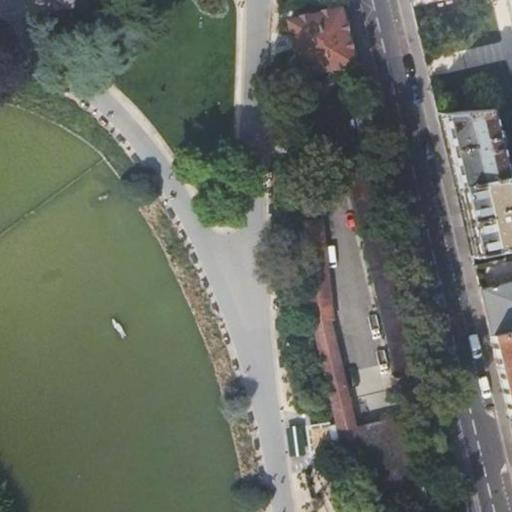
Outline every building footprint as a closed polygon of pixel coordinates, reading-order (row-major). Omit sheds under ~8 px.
[(291,33),(301,73),(351,62),(338,10),(288,22),(291,33)] [(302,109),(310,140),(351,132),(344,100),(302,109)] [(353,111),(360,144),(375,140),(367,108),(353,111)] [(455,186),(504,172),(488,108),(438,113),(445,144),(455,186)] [(346,164),(397,376),(422,370),(371,159),(346,164)] [(511,206),(504,172),(455,186),(471,255),(511,244),(511,206)] [(311,323),(331,320),(320,219),(300,222),(311,323)] [(511,280),(479,289),(490,335),(511,330),(511,280)] [(343,454),(361,450),(356,428),(331,320),(311,323),(343,454)] [(511,330),(490,335),(493,347),(509,416),(511,414),(511,330)] [(408,415),(356,428),(361,450),(376,511),(387,511),(428,502),(408,415)] [(329,429),(310,432),(313,453),(333,449),(329,429)]
